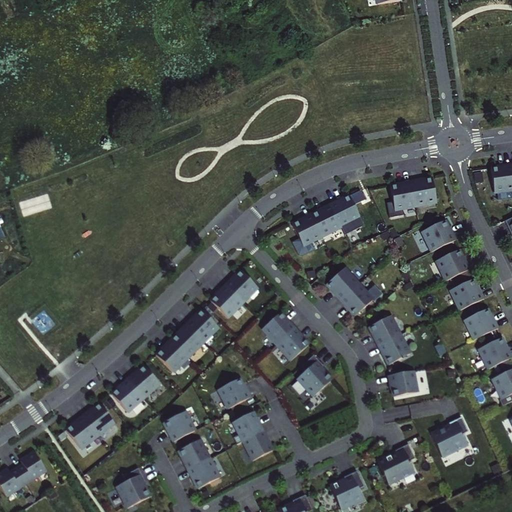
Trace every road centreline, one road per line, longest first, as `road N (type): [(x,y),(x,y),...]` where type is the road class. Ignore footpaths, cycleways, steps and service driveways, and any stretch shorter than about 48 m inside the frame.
road 1 (residential): [(237,229),(352,361),(365,426),(353,441),(204,511)]
road 2 (residential): [(35,413),(136,330),(237,229)]
road 3 (residential): [(237,229),(320,173),(442,145)]
road 4 (residential): [(456,156),(511,289)]
road 5 (residential): [(432,0),(452,131)]
